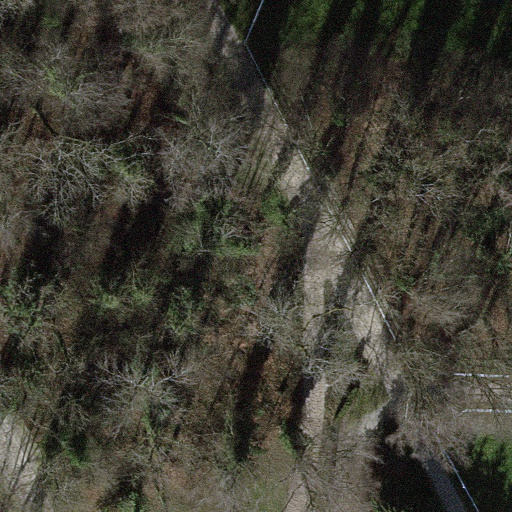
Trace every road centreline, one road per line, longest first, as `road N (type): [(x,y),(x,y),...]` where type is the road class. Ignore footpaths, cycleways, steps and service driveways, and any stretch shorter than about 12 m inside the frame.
road 1 (unknown): [(195,0),(463,511)]
road 2 (unknown): [(320,250),(313,422),(296,511)]
